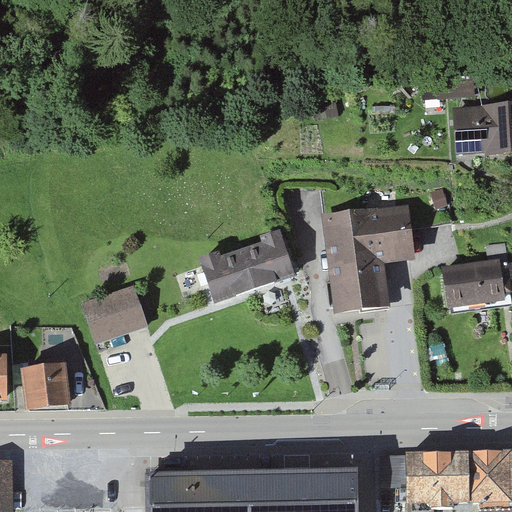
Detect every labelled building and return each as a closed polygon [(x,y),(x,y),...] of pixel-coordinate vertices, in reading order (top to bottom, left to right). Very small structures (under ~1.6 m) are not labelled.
[(511,110),(455,114),(458,161),(511,157),(511,110)] [(407,214),(321,219),(327,317),(381,314),(378,267),(410,265),(407,214)] [(274,243),(193,272),(206,307),(287,277),(274,243)] [(498,270),(438,272),(439,307),(499,306),(498,270)] [(130,292),(79,310),(95,352),(145,334),(130,292)] [(65,367),(17,368),(17,406),(65,405),(65,367)] [(509,458),(467,459),(468,507),(510,506),(509,458)] [(456,459),(394,461),(395,509),(457,507),(456,459)] [(9,511),(9,463),(0,463),(0,511),(9,511)] [(357,511),(357,486),(150,488),(150,511),(357,511)]
